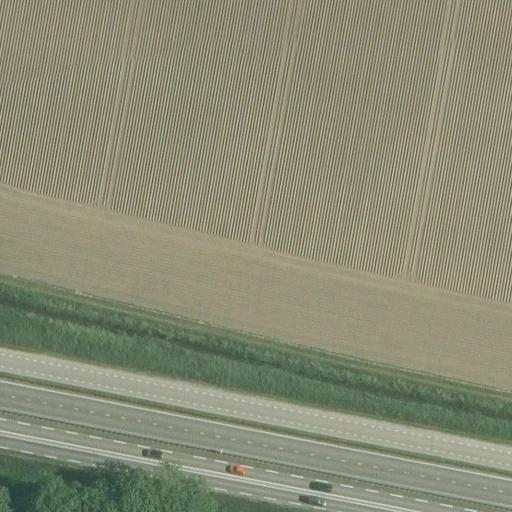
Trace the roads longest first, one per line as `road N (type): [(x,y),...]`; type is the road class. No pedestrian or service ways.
road 1 (track): [(511,398),(0,279)]
road 2 (unclassified): [(511,461),(0,361)]
road 3 (primary): [(400,511),(0,435)]
